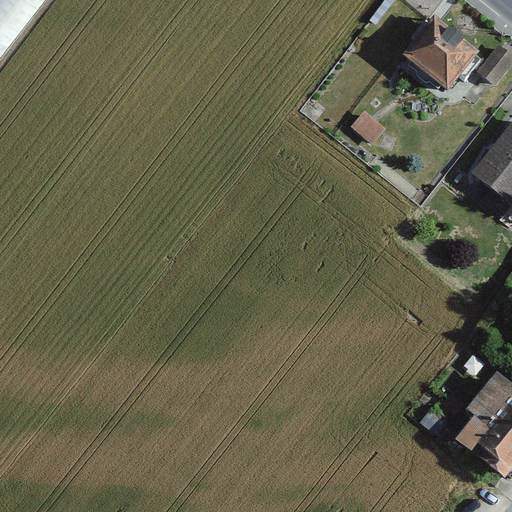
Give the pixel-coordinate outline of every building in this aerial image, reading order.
[(0,0),(0,68),(52,0),(0,0)] [(434,20),(402,59),(451,99),(483,60),(434,20)] [(497,81),(511,62),(511,53),(502,46),(483,70),(497,81)] [(511,125),(469,179),(511,212),(511,209),(511,125)] [(511,377),(509,375),(462,431),(511,471),(511,377)]
